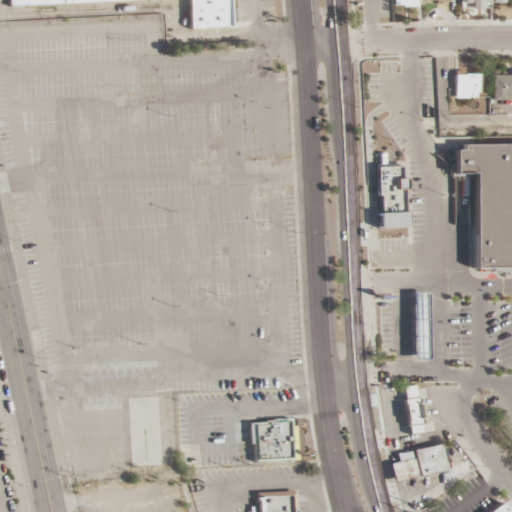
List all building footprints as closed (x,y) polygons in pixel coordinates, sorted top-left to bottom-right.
[(5,0),(227,0),(229,28),(190,30),(188,0),(6,5),(5,0)] [(459,0),(459,9),(489,8),(488,0),(459,0)] [(492,76),(493,101),(511,100),(511,70),(509,70),(509,76),(492,76)] [(478,75),(454,75),(455,99),(478,99),(478,75)] [(511,145),(460,146),(460,151),(453,151),(453,175),(472,175),(474,271),(511,270),(511,145)] [(375,166),(378,230),(407,229),(405,179),(401,180),(401,165),(375,166)] [(412,295),(427,295),(428,361),(413,361),(412,295)] [(424,434),(416,386),(401,388),(409,436),(424,434)] [(251,424),(254,462),(293,460),(290,421),(251,424)] [(389,464),(397,462),(396,454),(440,445),(446,472),(394,483),(389,464)] [(255,511),(255,493),(294,491),(295,511),(255,511)] [(487,511),(501,502),(508,511),(487,511)]
